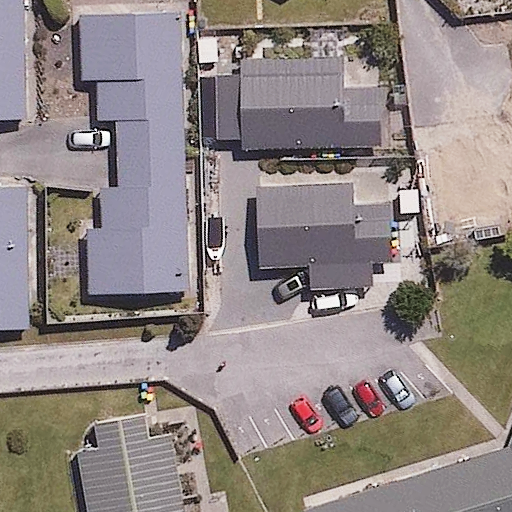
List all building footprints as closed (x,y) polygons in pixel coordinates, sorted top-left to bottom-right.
[(0,0),(0,113),(24,112),(20,0),(0,0)] [(85,71),(98,71),(99,114),(114,113),(117,214),(89,215),(91,281),(187,278),(178,3),(83,6),(85,71)] [(345,88),(344,53),(238,56),(241,137),(386,132),(385,87),(345,88)] [(437,67),(407,70),(412,117),(442,114),(437,67)] [(500,135),(430,139),(434,213),(504,209),(500,135)] [(306,258),(307,279),(375,277),(374,257),(392,256),(391,167),(261,169),(263,259),(306,258)] [(0,321),(26,321),(22,182),(0,182),(0,321)] [(183,511),(164,396),(74,411),(90,511),(183,511)] [(511,511),(511,414),(506,430),(303,498),(307,511),(511,511)]
